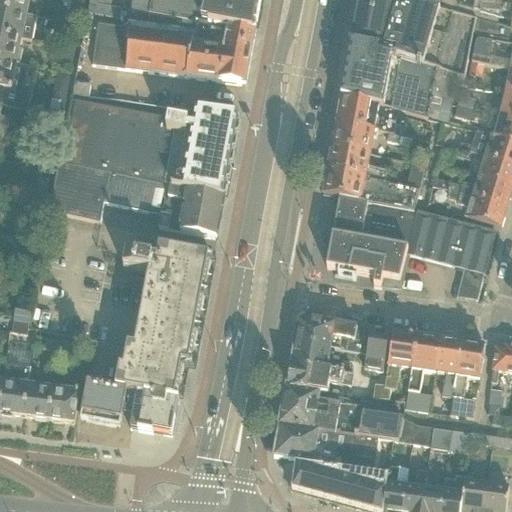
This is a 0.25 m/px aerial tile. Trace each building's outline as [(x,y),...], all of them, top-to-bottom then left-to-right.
[(0,0),(0,10),(28,16),(31,2),(40,3),(40,0),(0,0)] [(77,0),(72,0),(70,14),(82,17),(85,1),(77,0)] [(134,0),(132,11),(196,23),(230,29),(255,34),(256,32),(254,32),(255,23),(257,23),(257,21),(256,21),(257,13),(259,13),(259,11),(261,0),(134,0)] [(359,0),(352,42),(369,46),(370,45),(382,48),(381,54),(456,79),(464,81),(473,36),(509,43),(511,34),(464,19),(403,0),(359,0)] [(403,0),(464,19),(466,0),(403,0)] [(511,0),(466,0),(464,19),(511,34),(511,39),(511,0)] [(89,4),(87,15),(88,15),(120,21),(122,10),(90,5),(89,4)] [(0,10),(0,36),(23,41),(32,43),(36,19),(28,17),(28,16),(0,10)] [(98,27),(92,68),(101,69),(120,72),(123,72),(221,85),(241,87),(246,83),(255,35),(255,34),(230,29),(196,23),(193,37),(105,27),(100,27),(98,27)] [(66,35),(63,50),(75,52),(78,37),(66,35)] [(0,62),(20,66),(23,51),(21,51),(23,41),(0,36),(0,62)] [(352,42),(341,98),(398,113),(449,127),(456,79),(381,54),(382,48),(370,45),(369,46),(352,42)] [(510,69),(510,73),(511,73),(511,48),(480,42),(479,42),(478,43),(476,43),(476,44),(475,46),(471,65),(483,68),(484,64),(510,69)] [(63,50),(60,64),(71,67),(72,67),(75,52),(63,50)] [(0,107),(3,109),(3,107),(10,109),(25,114),(26,111),(27,112),(32,94),(24,92),(29,68),(20,66),(0,62),(0,107)] [(481,80),(483,68),(471,65),(469,78),(481,80)] [(57,75),(56,84),(58,89),(67,91),(70,78),(57,75)] [(72,96),(88,100),(90,88),(75,85),(72,96)] [(505,99),(500,117),(511,120),(511,98),(505,97),(505,99)] [(341,98),(336,126),(375,134),(389,136),(394,137),(398,113),(341,98)] [(461,98),(458,107),(472,111),(475,102),(461,98)] [(71,102),(59,165),(225,199),(224,198),(226,184),(227,185),(227,183),(226,183),(229,169),(230,169),(230,168),(229,167),(232,154),(233,154),(233,152),(232,152),(234,139),(236,139),(239,120),(190,113),(190,115),(196,115),(194,125),(71,102)] [(458,107),(455,119),(469,123),(472,111),(458,107)] [(511,120),(500,117),(494,139),(511,143),(511,120)] [(336,126),(332,149),(371,156),(375,134),(336,126)] [(472,148),(470,155),(483,159),(485,159),(511,167),(511,143),(494,139),(491,138),(490,138),(490,139),(476,135),(472,148)] [(389,136),(387,144),(398,147),(400,139),(389,136)] [(461,146),(459,153),(469,156),(470,155),(472,148),(461,146)] [(332,149),(328,171),(330,173),(385,183),(387,174),(369,171),(371,156),(332,149)] [(511,167),(483,159),(477,179),(479,179),(511,189),(511,188),(511,187),(511,167)] [(57,182),(51,215),(83,222),(101,226),(103,219),(105,206),(149,215),(162,218),(160,228),(160,231),(197,238),(217,241),(225,199),(171,189),(143,183),(77,169),(59,165),(58,169),(56,182),(57,182)] [(412,167),(408,183),(420,186),(424,170),(412,167)] [(325,183),(323,197),(335,200),(362,204),(413,214),(414,214),(416,204),(419,192),(385,184),(385,183),(330,173),(328,182),(325,183)] [(434,181),(432,188),(448,193),(460,196),(473,199),(504,209),(507,201),(510,201),(511,194),(511,192),(510,190),(511,189),(479,179),(477,179),(474,188),(463,185),(461,189),(434,181)] [(38,183),(35,198),(47,200),(50,185),(38,183)] [(447,195),(446,201),(457,204),(456,207),(467,210),(464,219),(481,225),(501,231),(504,219),(502,217),(504,209),(473,199),(460,196),(448,193),(448,194),(447,195)] [(362,204),(323,197),(323,198),(335,200),(326,253),(327,253),(327,251),(330,252),(327,270),(339,273),(338,279),(356,282),(357,276),(376,279),(374,289),(382,291),(382,287),(399,290),(407,256),(463,271),(459,287),(479,293),(495,234),(417,213),(417,214),(362,204)] [(35,198),(33,211),(44,213),(47,200),(35,198)] [(29,232),(26,246),(38,248),(40,234),(29,232)] [(24,260),(35,262),(35,260),(38,248),(26,246),(24,260)] [(118,375),(115,391),(138,395),(178,403),(185,367),(192,369),(213,260),(193,257),(160,250),(157,262),(126,256),(124,271),(155,277),(139,357),(132,355),(128,377),(118,375)] [(15,314),(14,324),(16,324),(18,325),(20,325),(29,327),(31,317),(20,315),(18,315),(15,314)] [(299,324),(295,345),(331,351),(368,357),(372,332),(304,320),(299,324)] [(14,324),(12,335),(27,338),(29,327),(20,325),(18,325),(16,324),(14,324)] [(368,357),(365,374),(383,377),(390,335),(372,332),(368,357)] [(385,389),(385,391),(390,391),(396,392),(399,372),(413,374),(418,339),(394,335),(385,389)] [(422,374),(435,376),(440,342),(418,339),(413,374),(410,394),(419,396),(422,374)] [(42,352),(58,355),(61,343),(44,340),(42,352)] [(441,399),(454,401),(462,345),(440,342),(435,376),(444,377),(441,399)] [(61,343),(58,355),(73,358),(76,346),(61,343)] [(291,366),(349,377),(351,366),(329,362),(331,351),(295,345),(291,366)] [(462,345),(454,401),(463,402),(466,381),(480,383),(485,349),(462,345)] [(493,370),(491,385),(496,386),(497,384),(497,383),(498,375),(511,377),(511,348),(505,348),(504,351),(495,350),(493,370)] [(291,366),(287,388),(328,394),(329,385),(351,389),(353,377),(349,377),(291,366)] [(13,418),(24,419),(29,388),(31,371),(6,368),(4,385),(0,410),(0,415),(2,416),(2,417),(13,419),(13,418)] [(124,413),(134,415),(138,395),(115,391),(89,386),(81,423),(121,430),(124,413)] [(375,387),(373,401),(389,403),(390,391),(385,391),(385,389),(375,387)] [(47,422),(49,422),(53,391),(29,388),(24,419),(35,421),(35,422),(47,423),(47,422)] [(287,388),(284,403),(362,418),(363,415),(363,410),(342,407),(343,398),(328,395),(328,394),(287,388)] [(53,391),(49,422),(52,423),(52,424),(63,425),(75,426),(79,395),(53,391)] [(491,393),(489,409),(491,409),(493,409),(499,410),(501,394),(499,394),(492,393),(491,393)] [(409,394),(406,412),(428,415),(431,397),(419,396),(410,394),(409,394)] [(138,395),(134,415),(131,432),(153,437),(154,435),(172,439),(179,403),(178,403),(138,395)] [(454,401),(451,418),(472,421),(475,404),(463,402),(454,401)] [(284,403),(280,428),(378,442),(398,445),(402,421),(363,415),(362,418),(284,403)] [(489,409),(488,417),(498,419),(500,410),(499,410),(493,409),(491,409),(489,409)] [(491,428),(510,431),(511,421),(493,418),(491,428)] [(402,421),(398,445),(412,447),(415,428),(402,421)] [(280,428),(274,460),(296,462),(295,466),(340,474),(363,477),(373,479),(377,442),(280,428)] [(415,428),(412,447),(431,449),(433,432),(418,429),(415,428)] [(431,449),(431,452),(449,454),(452,434),(433,432),(431,449)] [(452,434),(449,454),(468,456),(471,437),(452,434)] [(483,448),(499,450),(500,441),(484,439),(483,448)] [(511,442),(500,441),(499,450),(511,451),(511,442)] [(292,492),(336,505),(340,474),(295,466),(292,492)] [(387,481),(383,511),(403,511),(407,487),(409,473),(388,471),(387,481)] [(336,505),(358,511),(363,477),(340,474),(336,505)] [(403,511),(422,511),(428,476),(418,475),(416,488),(407,487),(403,511)] [(422,511),(441,511),(445,483),(436,481),(437,477),(428,476),(422,511)] [(358,511),(360,511),(383,511),(387,481),(363,477),(358,511)] [(445,483),(441,511),(460,511),(465,485),(465,481),(456,479),(455,485),(445,483)] [(483,511),(487,488),(465,485),(460,511),(483,511)] [(487,488),(483,511),(505,511),(507,506),(509,491),(487,488)]
